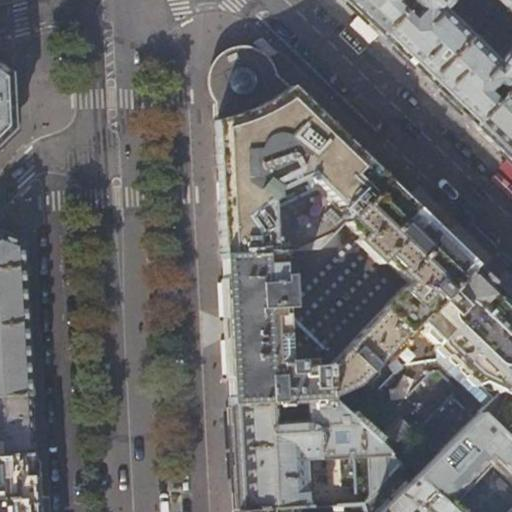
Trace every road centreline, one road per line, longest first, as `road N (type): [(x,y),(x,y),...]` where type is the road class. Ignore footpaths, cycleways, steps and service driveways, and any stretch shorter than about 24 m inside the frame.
road 1 (tertiary): [(133,511),(108,89)]
road 2 (residential): [(511,227),(275,0)]
road 3 (residential): [(0,189),(108,89)]
